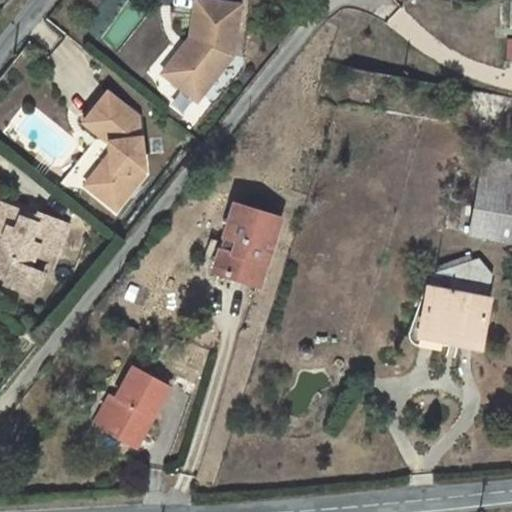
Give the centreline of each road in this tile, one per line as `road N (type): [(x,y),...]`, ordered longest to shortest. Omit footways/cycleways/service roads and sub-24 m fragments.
road 1 (unknown): [(0,403),(331,0)]
road 2 (unclassified): [(271,511),(511,487)]
